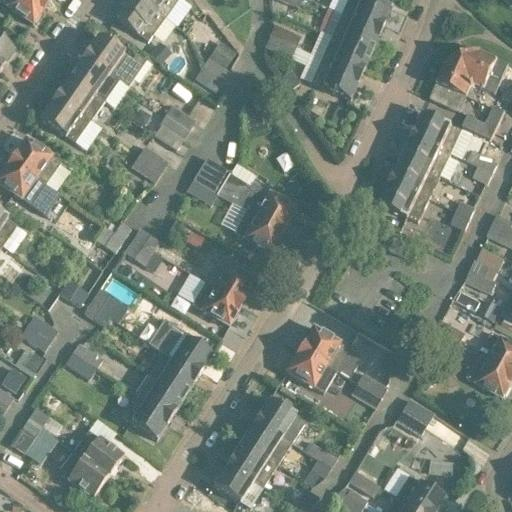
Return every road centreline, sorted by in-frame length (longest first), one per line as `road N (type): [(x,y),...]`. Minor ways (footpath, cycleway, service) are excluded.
road 1 (residential): [(155,511),(195,456),(331,212),(440,0)]
road 2 (residential): [(0,124),(87,0)]
